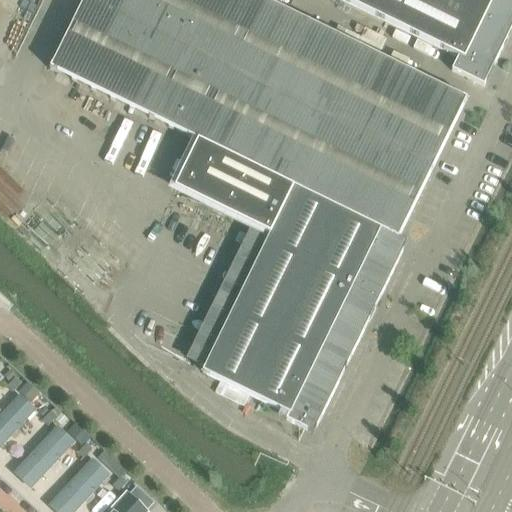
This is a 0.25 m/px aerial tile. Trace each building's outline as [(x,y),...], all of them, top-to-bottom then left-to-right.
[(270,237),(217,345),(202,374),(221,383),(250,397),(288,416),(286,422),(305,431),(313,435),(407,244),(399,240),(466,102),(258,0),(84,0),(50,71),(198,143),(174,191),(251,228),(270,237)] [(511,0),(336,0),(458,60),(452,72),(475,84),(484,88),(511,29),(511,0)] [(15,377),(9,372),(5,376),(11,382),(15,377)] [(7,389),(9,392),(12,394),(13,395),(13,394),(21,385),(15,380),(7,389)] [(250,397),(221,383),(215,394),(244,408),(250,397)] [(28,386),(20,395),(31,404),(38,396),(28,386)] [(18,397),(0,416),(0,448),(34,412),(18,397)] [(51,413),(42,423),(45,425),(48,428),(57,419),(51,413)] [(61,416),(55,423),(61,429),(67,422),(61,416)] [(56,426),(13,472),(30,488),(74,442),(56,426)] [(75,426),(68,434),(82,448),(90,440),(75,426)] [(86,446),(78,455),(80,458),(83,461),(92,451),(86,446)] [(93,457),(48,504),(55,511),(73,511),(110,474),(93,457)] [(121,479),(112,488),(118,493),(127,484),(121,479)] [(148,511),(127,491),(106,511),(148,511)]
